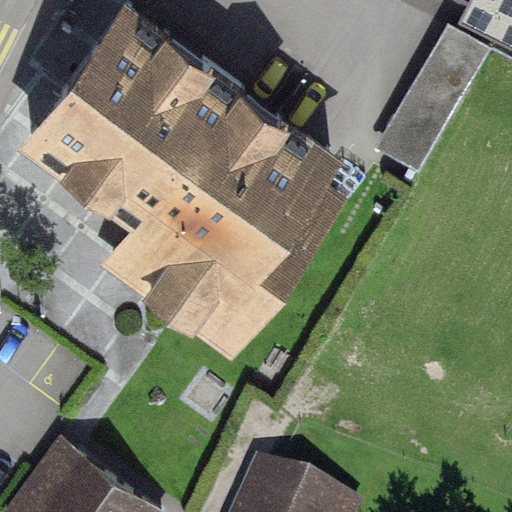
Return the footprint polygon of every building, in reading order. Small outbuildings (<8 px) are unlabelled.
[(511,0),(473,0),(468,12),(511,34),(511,0)] [(335,163),(125,8),(16,155),(125,235),(105,262),(235,358),(350,203),(321,182),(335,163)] [(437,168),(496,32),(448,12),(390,148),(437,168)] [(159,511),(161,510),(69,445),(21,511),(159,511)] [(355,511),(361,500),(269,460),(245,511),(355,511)]
